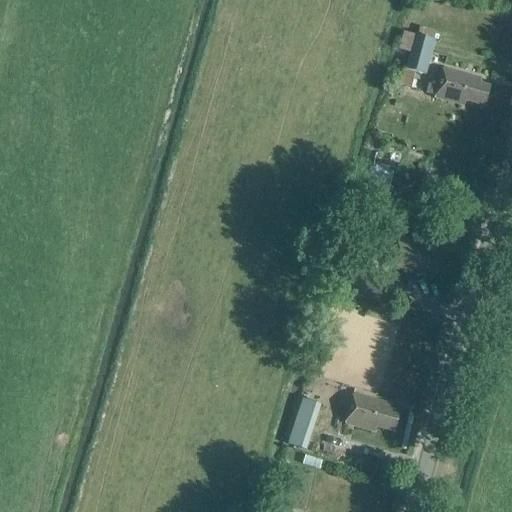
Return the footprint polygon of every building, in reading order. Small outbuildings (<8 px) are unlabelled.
[(425,76),(434,41),(416,36),(407,71),(425,76)] [(489,88),(478,85),(480,80),(443,70),(438,86),(428,84),(426,95),(435,97),(434,99),(463,107),(464,102),(483,108),(489,88)] [(375,166),(365,198),(381,203),(391,170),(375,166)] [(392,228),(397,211),(371,203),(366,220),(392,228)] [(437,275),(442,256),(432,253),(433,248),(396,238),(388,267),(417,275),(418,270),(437,275)] [(343,264),(336,289),(380,301),(387,275),(343,264)] [(394,433),(399,414),(389,411),(390,406),(353,396),(345,425),(373,433),(374,428),(394,433)] [(306,452),(321,406),(302,401),(288,446),(306,452)] [(303,511),(305,505),(288,500),(284,511),(303,511)]
